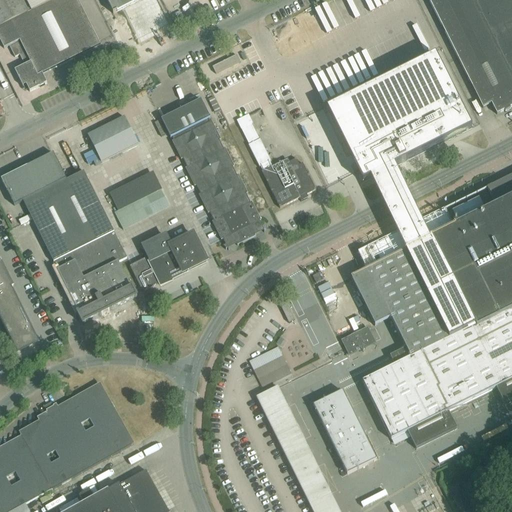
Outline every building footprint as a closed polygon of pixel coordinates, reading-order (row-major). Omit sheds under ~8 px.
[(0,0),(0,40),(4,49),(9,46),(15,58),(20,55),(25,66),(15,71),(23,87),(27,85),(30,92),(47,84),(42,74),(101,45),(78,0),(0,0)] [(106,0),(113,15),(117,13),(144,0),(106,0)] [(511,0),(428,0),(483,109),(492,105),(497,115),(511,107),(511,0)] [(237,56),(213,68),(216,75),(240,63),(237,56)] [(371,179),(395,167),(472,129),(436,56),(327,110),(363,183),(371,179)] [(224,150),(220,141),(221,141),(212,122),(211,123),(209,119),(210,119),(201,101),(135,132),(157,182),(167,178),(170,176),(173,175),(176,173),(180,172),(184,170),(186,169),(195,187),(196,187),(201,195),(199,196),(208,214),(210,213),(214,222),(212,223),(221,241),(223,240),(228,249),(237,245),(238,246),(256,237),(255,236),(264,231),(260,222),(261,221),(252,203),(250,204),(246,195),(248,194),(239,176),(237,177),(233,168),(235,167),(226,149),(224,150)] [(237,121),(241,130),(253,124),(249,115),(237,121)] [(88,136),(102,163),(138,145),(125,118),(88,136)] [(260,140),(249,146),(280,208),(316,191),(303,164),(300,166),(296,159),(284,166),(282,162),(272,167),(270,163),(271,162),(260,140)] [(80,145),(75,146),(80,161),(85,159),(80,145)] [(23,202),(79,315),(131,289),(119,263),(127,259),(88,180),(84,172),(66,181),(53,154),(1,180),(14,207),(23,202)] [(330,175),(339,194),(356,185),(347,167),(330,175)] [(395,167),(371,179),(405,252),(430,240),(395,167)] [(92,172),(88,175),(93,184),(97,181),(92,172)] [(511,176),(445,210),(454,228),(430,240),(405,252),(351,279),(375,327),(391,319),(406,349),(390,357),(395,366),(363,382),(391,441),(407,433),(416,450),(457,429),(449,412),(496,389),(505,406),(511,402),(511,176)] [(145,183),(139,185),(142,195),(148,193),(145,183)] [(113,213),(121,232),(178,209),(170,190),(113,213)] [(146,246),(145,249),(151,262),(162,285),(172,280),(172,279),(206,262),(193,236),(171,247),(167,238),(164,237),(146,246)] [(0,317),(17,353),(39,342),(0,263),(0,317)] [(313,277),(316,284),(321,281),(318,274),(313,277)] [(352,337),(354,340),(346,344),(350,354),(358,349),(360,352),(366,349),(364,347),(372,342),(368,333),(360,337),(358,334),(352,337)] [(250,364),(261,390),(269,386),(265,378),(287,368),(279,351),(250,364)] [(341,511),(279,387),(257,398),(314,511),(341,511)] [(39,421),(19,433),(21,437),(0,448),(0,511),(12,511),(132,446),(99,388),(59,410),(56,404),(46,410),(47,413),(37,418),(39,421)] [(313,406),(347,475),(377,461),(343,392),(313,406)] [(169,511),(146,471),(120,486),(109,492),(108,491),(70,511),(169,511)]
